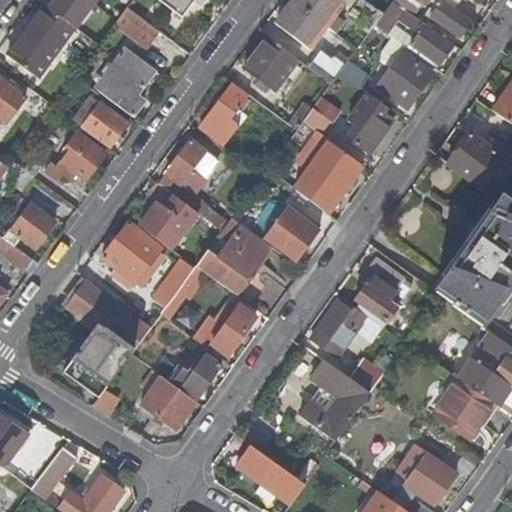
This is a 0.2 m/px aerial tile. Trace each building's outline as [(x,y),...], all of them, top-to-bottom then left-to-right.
[(127,1),(130,4),(133,0),(89,0),(79,15),(91,24),(101,11),(113,20),(127,1)] [(196,0),(159,0),(183,18),(195,1),(196,0)] [(335,13),(342,3),(337,0),(295,0),(294,2),(277,25),(309,49),(326,26),(335,34),(345,20),(335,13)] [(337,0),(342,3),(352,11),(359,0),(337,0)] [(365,0),(359,0),(352,11),(350,14),(372,30),(376,24),(384,14),(365,0)] [(439,65),(454,44),(418,18),(394,0),(384,14),(376,24),(391,35),(407,47),(410,42),(439,65)] [(428,4),(422,0),(394,0),(418,18),(428,4)] [(471,21),(442,0),(431,16),(459,37),(471,21)] [(39,77),(76,28),(44,4),(7,54),(39,77)] [(147,48),(159,31),(127,8),(115,24),(147,48)] [(88,29),(84,35),(99,46),(103,40),(88,29)] [(388,72),(403,51),(407,47),(391,35),(378,53),(377,63),(388,72)] [(298,60),(268,38),(246,67),(276,89),(298,60)] [(439,65),(410,42),(407,47),(436,69),(439,65)] [(133,118),(143,103),(135,97),(139,93),(154,72),(124,50),(112,67),(115,70),(98,92),(133,118)] [(322,51),(310,67),(332,83),(340,73),(344,68),(322,51)] [(403,51),(388,72),(378,86),(408,108),(434,74),(403,51)] [(370,76),(349,61),(344,68),(340,73),(361,88),(370,76)] [(0,77),(0,124),(3,121),(7,124),(27,98),(17,90),(20,86),(15,82),(12,87),(0,77)] [(511,81),(493,110),(511,123),(511,81)] [(234,82),(200,129),(224,146),(240,124),(232,118),(239,109),(243,111),(252,99),(248,97),(250,94),(234,82)] [(135,97),(143,103),(147,99),(139,93),(135,97)] [(386,112),(389,108),(369,94),(351,119),(357,124),(349,136),(354,139),(352,142),(369,154),(395,118),(386,112)] [(129,123),(100,101),(82,126),(111,147),(129,123)] [(336,122),(315,107),(305,120),(326,135),(336,122)] [(45,135),(61,114),(52,108),(37,128),(45,135)] [(344,197),(367,166),(326,135),(305,120),(298,130),(293,136),(307,146),(311,140),(319,146),(322,143),(329,149),(298,190),(320,206),(333,189),(344,197)] [(57,165),(52,161),(46,169),(58,179),(63,173),(73,180),(78,173),(86,180),(105,154),(76,132),(66,146),(70,148),(62,160),(61,159),(57,165)] [(489,146),(470,132),(449,163),(485,188),(506,157),(501,154),(504,149),(492,141),(489,146)] [(190,140),(167,172),(195,193),(219,161),(190,140)] [(41,166),(20,151),(13,161),(24,169),(34,176),(41,166)] [(0,178),(9,166),(0,159),(0,178)] [(0,200),(24,169),(13,161),(9,166),(0,178),(0,200)] [(455,232),(479,210),(441,169),(389,217),(433,265),(461,239),(455,232)] [(167,172),(158,183),(186,204),(193,196),(195,193),(167,172)] [(174,220),(186,204),(158,183),(134,215),(149,225),(160,210),(174,220)] [(193,196),(186,204),(214,225),(223,231),(233,218),(245,202),(240,198),(227,216),(221,212),(219,215),(193,196)] [(29,205),(4,238),(14,246),(22,236),(36,247),(54,223),(29,205)] [(287,209),(264,240),(272,246),(295,264),(319,232),(287,209)] [(481,334),(511,290),(511,212),(508,210),(506,209),(474,254),(440,303),(442,304),(441,305),(481,334)] [(236,295),(272,246),(264,240),(233,218),(223,231),(219,236),(229,244),(217,260),(207,252),(197,266),(236,295)] [(163,246),(130,222),(103,257),(136,282),(163,246)] [(198,246),(207,252),(219,236),(223,231),(214,225),(198,246)] [(0,252),(25,271),(33,260),(14,246),(4,238),(0,235),(0,252)] [(363,305),(360,310),(376,321),(385,328),(389,322),(400,307),(391,301),(407,278),(377,256),(366,272),(375,278),(369,288),(366,286),(357,299),(363,305)] [(153,299),(166,308),(172,299),(191,275),(195,270),(182,261),(153,299)] [(200,281),(191,275),(172,299),(182,306),(200,281)] [(59,379),(95,403),(104,391),(132,353),(151,328),(86,280),(63,311),(93,333),(59,379)] [(375,342),(385,328),(376,321),(360,310),(355,307),(352,311),(338,301),(312,338),(325,348),(326,347),(339,356),(358,330),(375,342)] [(193,332),(203,314),(186,305),(177,323),(193,332)] [(211,317),(195,339),(208,349),(212,345),(229,357),(257,319),(240,307),(235,314),(229,310),(219,323),(211,317)] [(511,358),(509,356),(511,351),(511,345),(492,332),(460,377),(495,403),(499,405),(511,388),(511,358)] [(181,370),(172,382),(197,400),(222,366),(206,354),(190,376),(181,370)] [(363,358),(349,377),(372,393),(377,387),(385,374),(363,358)] [(312,378),(322,386),(338,398),(327,413),(310,401),(300,416),(337,443),(372,393),(349,377),(325,360),(312,378)] [(151,396),(164,378),(158,373),(145,391),(151,396)] [(469,438),(495,403),(460,377),(434,413),(469,438)] [(164,378),(151,396),(144,405),(175,429),(196,401),(164,378)] [(338,398),(322,386),(310,401),(327,413),(338,398)] [(122,401),(104,391),(95,403),(93,405),(112,417),(122,401)] [(22,422),(7,445),(19,454),(7,471),(32,490),(62,449),(22,422)] [(408,479),(392,500),(409,511),(433,511),(419,501),(417,503),(413,500),(419,492),(435,503),(456,472),(415,444),(396,470),(408,479)] [(7,445),(0,455),(0,465),(7,471),(19,454),(7,445)] [(76,458),(62,449),(32,490),(62,511),(108,511),(124,491),(102,476),(84,501),(71,492),(62,504),(56,500),(58,497),(51,492),(76,458)] [(234,473),(289,511),(303,493),(248,454),(234,473)] [(375,496),(379,491),(367,483),(363,488),(375,496)] [(409,511),(392,500),(382,493),(368,511),(409,511)]
